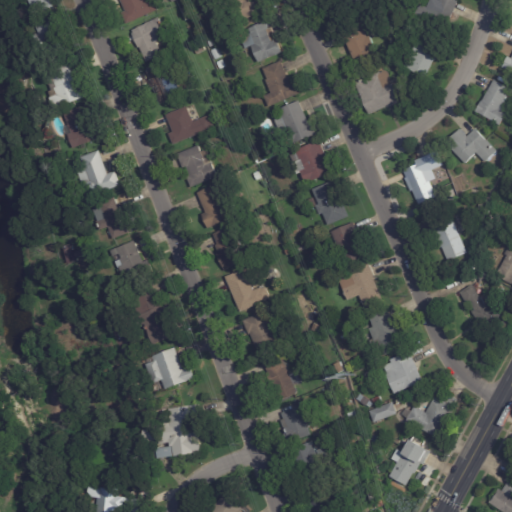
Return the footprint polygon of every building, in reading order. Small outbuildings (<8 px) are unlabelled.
[(53,0),(57,7),(41,14),(37,5),(35,6),(32,0),(53,0)] [(147,0),(148,1),(150,0),(154,0),(159,11),(129,24),(124,13),(128,11),(123,0),(147,0)] [(265,0),(270,10),(248,20),(238,0),(265,0)] [(366,0),(368,3),(342,14),(336,0),(366,0)] [(459,5),(447,33),(417,19),(423,5),(432,9),(435,2),(441,5),(443,0),(455,0),(460,2),(459,5)] [(58,21),(69,47),(52,54),(49,47),(40,51),(34,38),(43,34),(38,22),(55,15),(58,21)] [(148,63),(134,31),(161,19),(169,36),(158,41),(164,55),(148,63)] [(271,33),(274,41),(277,40),(279,45),(281,44),(285,52),(262,63),(254,46),(248,49),(245,41),(253,37),(250,30),(267,22),(271,30),(269,30),(271,33)] [(379,34),(380,34),(387,51),(358,64),(346,34),(365,26),(371,38),(379,34)] [(443,51),(438,61),(437,60),(429,78),(408,67),(419,43),(424,45),(429,35),(446,44),(443,51)] [(211,41),(220,37),(223,43),(213,47),(211,41)] [(196,49),(205,44),(208,50),(199,55),(196,49)] [(511,56),(511,59),(507,57),(502,68),(511,72),(511,56)] [(219,63),(224,61),(227,68),(222,70),(219,63)] [(284,62),(293,85),(297,83),(302,94),(271,107),(266,97),(273,94),(268,80),(270,80),(265,69),(283,61),(284,62)] [(72,65),(80,84),(84,82),(90,97),(60,109),(53,92),(55,91),(48,75),(72,65)] [(183,79),(177,81),(182,91),(178,93),(179,97),(162,104),(149,72),(165,65),(166,67),(169,65),(172,72),(181,69),(184,78),(183,79)] [(389,70),(403,102),(372,115),(359,82),(389,69),(389,70)] [(490,94),(497,80),(511,88),(511,93),(508,101),(511,103),(511,107),(502,126),(479,113),(485,102),(490,94)] [(301,102),(311,123),(313,122),(319,135),(293,146),(287,132),(283,134),(276,118),(283,114),(282,110),(301,102)] [(90,107),(102,140),(76,150),(71,135),(74,134),(67,114),(90,106),(90,107)] [(200,120),(202,120),(207,132),(176,146),(171,134),(175,132),(168,116),(189,107),(195,122),(200,120)] [(231,117),(237,115),(239,122),(233,124),(231,117)] [(487,161),(480,154),(468,164),(449,143),(463,130),(470,137),(479,129),(500,152),(488,162),(487,161)] [(322,142),(336,174),(309,186),(304,173),(308,171),(299,151),(322,141),(322,142)] [(191,174),(189,168),(186,169),(180,155),(201,146),(204,153),(208,151),(220,178),(194,189),(190,177),(192,176),(191,174)] [(102,154),(110,175),(119,172),(124,186),(90,199),(80,171),(87,168),(83,158),(101,151),(102,154)] [(413,192),(407,179),(409,178),(406,172),(420,165),(419,161),(440,151),(446,165),(434,171),(437,178),(432,181),(439,198),(421,206),(415,192),(413,192)] [(335,183),(350,218),(328,228),(319,206),(322,205),(316,191),(334,182),(335,183)] [(208,212),(200,193),(219,185),(222,194),(229,191),(240,219),(211,231),(205,216),(209,214),(208,212)] [(467,188),(479,187),(480,194),(467,195),(467,188)] [(117,201),(120,207),(122,206),(126,216),(129,215),(136,233),(116,241),(111,228),(104,231),(96,211),(104,208),(103,204),(117,198),(117,201)] [(482,200),(490,200),(490,210),(482,210),(482,200)] [(459,227),(471,254),(451,263),(435,226),(454,217),(459,227)] [(461,226),(460,225),(467,222),(471,231),(464,234),(461,226)] [(358,224),(363,237),(361,238),(365,248),(362,249),(367,260),(350,268),(335,233),(357,223),(358,224)] [(221,257),(219,253),(220,252),(218,246),(220,246),(215,235),(238,226),(252,262),(227,272),(221,257)] [(136,242),(148,271),(126,280),(114,251),(136,242)] [(511,283),(499,277),(510,257),(507,256),(511,246),(511,283)] [(77,252),(85,248),(88,254),(80,258),(77,252)] [(377,276),(388,302),(369,310),(363,297),(352,301),(343,281),(354,276),(353,273),(372,265),(377,276)] [(239,305),(228,278),(248,270),(253,283),(261,280),(270,302),(243,313),(239,305)] [(482,281),(481,282),(478,275),(485,272),(488,278),(482,281)] [(481,284),(482,287),(478,290),(487,305),(488,304),(493,313),(501,308),(509,322),(484,338),(475,324),(479,321),(462,293),(475,285),(475,286),(480,283),(481,284)] [(161,290),(180,335),(155,346),(145,321),(142,322),(132,298),(160,286),(161,290)] [(365,308),(368,313),(363,316),(360,311),(365,308)] [(391,311),(395,321),(398,320),(403,333),(400,335),(406,350),(388,357),(382,340),(378,342),(373,330),(376,328),(372,318),(391,311)] [(256,342),(253,335),(251,336),(246,321),(268,312),(282,346),(261,355),(256,342)] [(316,324),(323,327),(320,333),(314,331),(316,324)] [(334,332),(340,328),(344,335),(337,338),(334,332)] [(177,350),(185,371),(193,368),(197,379),(168,390),(164,381),(155,384),(148,366),(156,363),(154,357),(176,349),(177,350)] [(413,353),(426,383),(398,395),(386,368),(395,364),(393,361),(413,352),(413,353)] [(299,394),(282,401),(266,364),(283,357),(299,394)] [(373,409),(359,400),(362,395),(372,401),(372,402),(376,404),(373,409)] [(458,399),(460,400),(456,408),(458,409),(441,439),(410,422),(418,407),(429,414),(438,398),(446,403),(451,395),(458,399)] [(398,408),(401,415),(378,424),(373,413),(397,403),(398,408)] [(312,414),(305,417),(312,436),(294,443),(283,414),(309,404),(312,414)] [(201,406),(204,420),(193,422),(195,434),(201,433),(205,453),(162,460),(159,443),(173,441),(172,437),(164,438),(162,425),(175,423),(173,410),(201,406)] [(350,414),(358,411),(360,418),(353,421),(350,414)] [(355,424),(361,422),(363,428),(357,430),(355,424)] [(293,458),(290,452),(313,442),(317,452),(326,448),(334,467),(303,481),(293,458)] [(432,455),(427,465),(423,463),(410,487),(393,478),(401,464),(395,460),(400,450),(406,454),(412,442),(433,453),(432,455)] [(511,473),(511,511),(498,511),(487,504),(496,490),(500,493),(506,484),(503,482),(509,472),(511,473)] [(317,511),(315,507),(314,508),(306,491),(325,483),(337,511),(317,511)] [(120,490),(119,496),(125,497),(123,511),(117,510),(116,511),(88,511),(92,486),(110,488),(110,487),(120,488),(120,490)] [(242,511),(209,511),(228,493),(245,509),(242,511)] [(369,495),(375,493),(377,500),(371,502),(369,495)]
